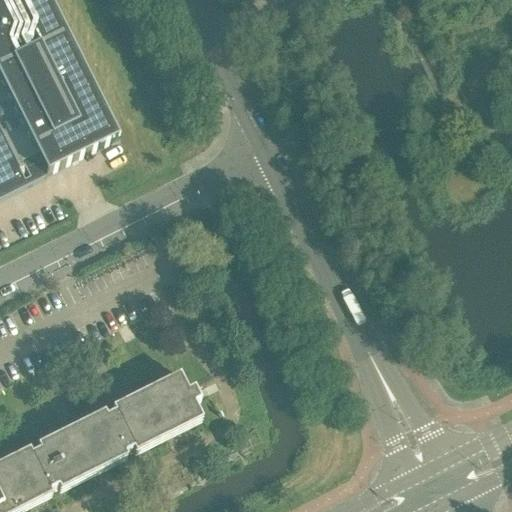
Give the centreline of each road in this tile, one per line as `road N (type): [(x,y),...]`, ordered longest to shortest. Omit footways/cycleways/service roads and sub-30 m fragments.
road 1 (unclassified): [(430,471),(268,150)]
road 2 (unclassified): [(268,150),(0,287)]
road 3 (unclassified): [(268,150),(192,0)]
